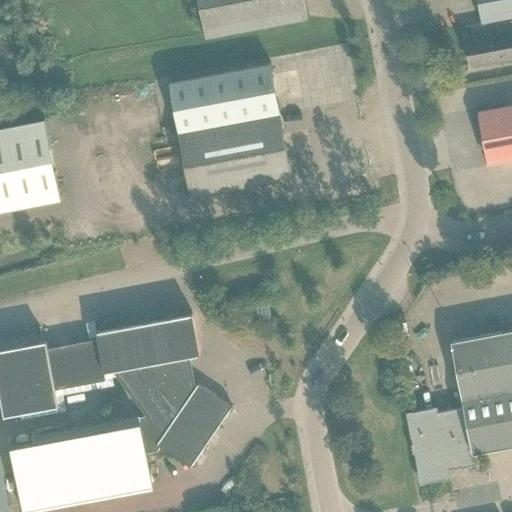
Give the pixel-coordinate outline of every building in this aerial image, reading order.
[(198,0),(205,38),(307,18),(303,0),(198,0)] [(511,0),(477,0),(482,22),(511,16),(511,0)] [(466,39),(471,67),(511,58),(511,20),(495,24),(497,32),(466,39)] [(191,195),(291,176),(270,63),(169,82),(191,195)] [(511,106),(480,113),(489,161),(511,156),(511,106)] [(0,210),(60,199),(45,119),(0,127),(0,210)] [(257,307),(259,319),(271,317),(268,305),(257,307)] [(186,372),(190,371),(189,363),(185,363),(184,357),(200,354),(192,313),(96,331),(98,338),(47,348),(46,340),(0,348),(0,394),(4,416),(58,406),(55,389),(106,380),(104,372),(118,369),(152,414),(139,417),(138,416),(31,436),(32,442),(9,446),(20,506),(151,481),(146,453),(157,451),(160,446),(191,467),(232,406),(198,383),(190,394),(186,372)] [(437,412),(436,407),(407,413),(420,484),(449,478),(448,469),(475,464),(473,453),(511,445),(511,329),(451,341),(463,407),(437,412)] [(0,464),(0,509),(8,508),(0,464)]
